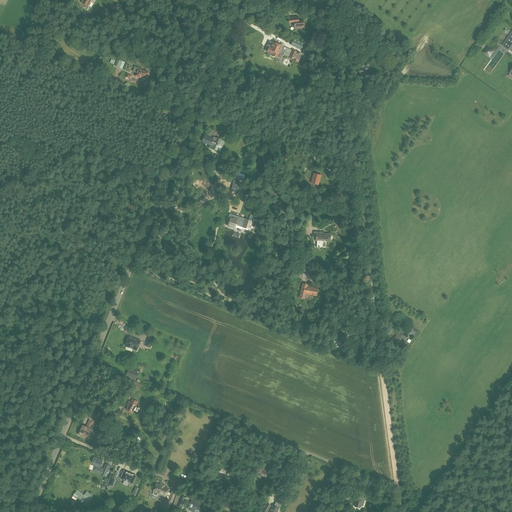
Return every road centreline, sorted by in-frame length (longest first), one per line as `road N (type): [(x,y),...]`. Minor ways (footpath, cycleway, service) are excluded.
road 1 (tertiary): [(32,511),(239,0)]
road 2 (track): [(399,511),(335,0)]
road 3 (track): [(0,53),(186,129)]
road 4 (unknown): [(63,435),(218,502)]
road 5 (track): [(59,63),(190,118)]
